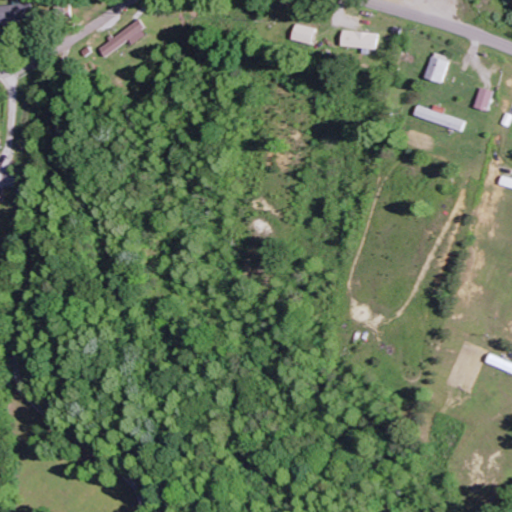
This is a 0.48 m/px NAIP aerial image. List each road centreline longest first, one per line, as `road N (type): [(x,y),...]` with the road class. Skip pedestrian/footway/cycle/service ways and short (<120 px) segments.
road 1 (residential): [(360,0),(511,48)]
road 2 (residential): [(0,68),(51,51),(133,0)]
